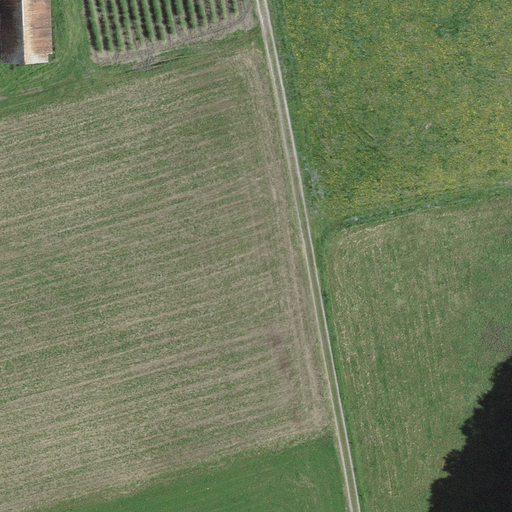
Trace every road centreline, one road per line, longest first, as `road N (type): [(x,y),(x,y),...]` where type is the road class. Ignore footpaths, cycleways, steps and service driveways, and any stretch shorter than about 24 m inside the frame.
road 1 (track): [(355,511),(260,0)]
road 2 (track): [(511,184),(306,234)]
